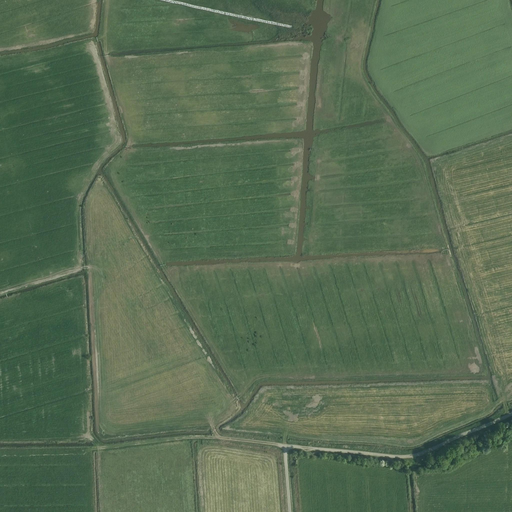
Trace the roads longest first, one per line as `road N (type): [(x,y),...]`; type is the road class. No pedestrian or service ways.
road 1 (track): [(511,414),(408,456),(288,446)]
road 2 (residential): [(292,511),(288,446),(192,438)]
